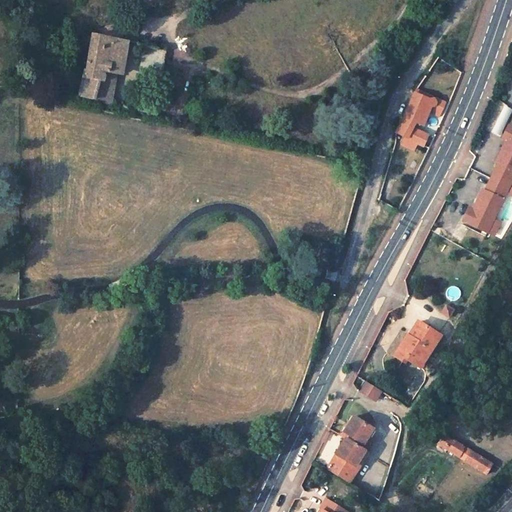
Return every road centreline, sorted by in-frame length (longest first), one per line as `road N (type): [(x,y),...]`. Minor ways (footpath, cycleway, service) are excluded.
road 1 (secondary): [(265,511),(374,271),(448,149),(503,0)]
road 2 (residential): [(465,0),(407,78),(349,277)]
road 3 (track): [(125,284),(288,274)]
